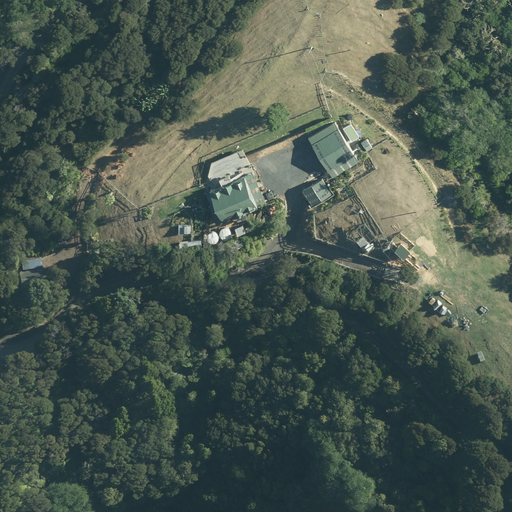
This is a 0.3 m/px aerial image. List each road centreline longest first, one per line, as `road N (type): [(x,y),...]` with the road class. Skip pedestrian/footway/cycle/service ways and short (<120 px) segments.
road 1 (unclassified): [(0,349),(13,350),(104,301),(187,284),(257,286),(335,317),(511,480)]
road 2 (unclassified): [(85,0),(3,90),(0,104)]
